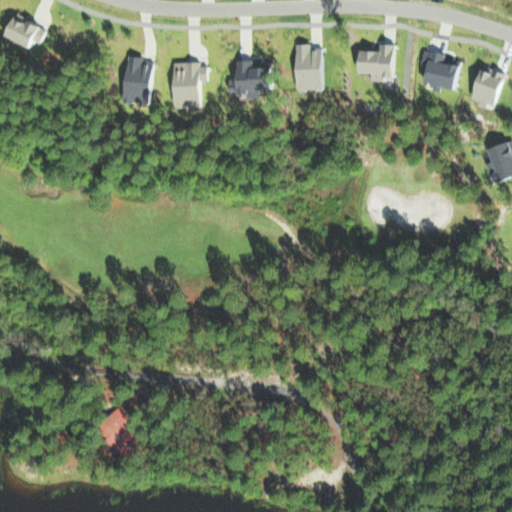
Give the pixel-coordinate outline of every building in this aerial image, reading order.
[(16,14),(9,36),(44,47),(51,26),(16,14)] [(331,89),(332,48),(315,48),(315,44),(298,43),(297,77),(304,77),(304,89),(331,89)] [(406,75),(407,53),(399,53),(400,46),(362,44),(361,72),(406,75)] [(466,88),(471,64),(450,60),(451,54),(425,49),(422,63),(429,65),(426,80),(466,88)] [(160,62),(147,62),(147,57),(135,57),(134,102),(159,103),(160,62)] [(284,88),(284,65),(259,66),(259,60),(239,61),(239,75),(230,75),(231,91),(249,90),(249,95),(260,95),(259,89),(284,88)] [(176,106),(212,106),(212,66),(205,66),(205,62),(176,62),(176,106)] [(471,98),(491,105),(492,102),(503,106),(511,82),(511,77),(482,67),(471,98)] [(511,141),(491,146),(495,161),(491,162),(493,172),(499,171),(501,183),(511,180),(511,141)]
